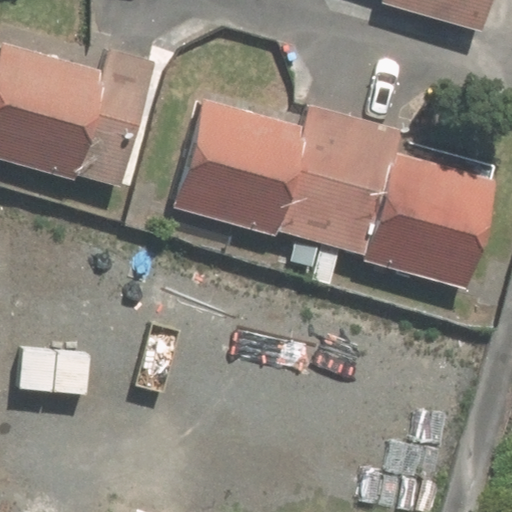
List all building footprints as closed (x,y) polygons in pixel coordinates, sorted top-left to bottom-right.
[(404,0),(487,23),(493,0),(404,0)] [(103,61),(8,36),(0,68),(0,151),(129,185),(163,53),(109,39),(103,61)] [(466,279),(496,185),(504,161),(407,130),(410,121),(305,87),(295,120),(205,91),(171,197),(275,231),(278,219),(466,279)] [(73,355),(17,347),(0,458),(0,459),(56,468),(73,355)] [(131,358),(82,350),(64,474),(113,482),(131,358)]
